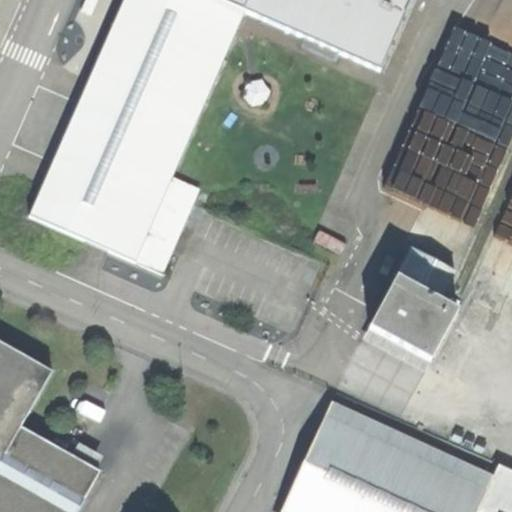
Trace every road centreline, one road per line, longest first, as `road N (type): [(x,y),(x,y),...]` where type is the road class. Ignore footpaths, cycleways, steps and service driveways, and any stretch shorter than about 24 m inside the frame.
road 1 (unknown): [(274,411),(510,0)]
road 2 (residential): [(248,511),(281,441),(265,395),(0,270)]
